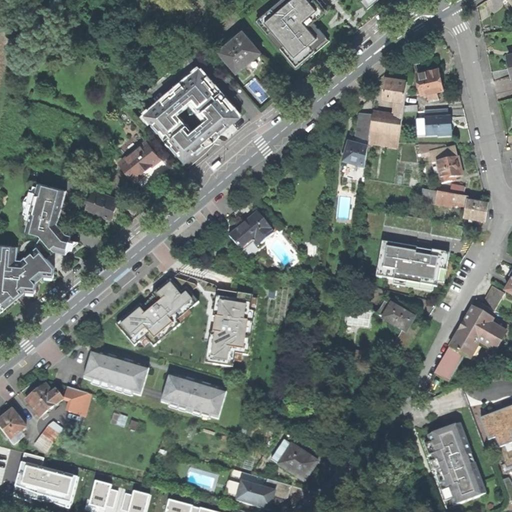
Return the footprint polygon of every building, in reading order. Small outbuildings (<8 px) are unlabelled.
[(274,0),(253,18),(293,64),(323,37),(310,22),(324,9),(315,0),(274,0)] [(262,66),(267,62),(259,52),(260,50),(244,32),(237,38),(221,52),(238,72),(246,65),(253,73),(262,66)] [(218,48),(221,52),(237,38),(235,36),(234,38),(232,35),(218,48)] [(179,153),(187,161),(198,152),(199,154),(208,147),(206,145),(213,139),(221,132),(223,134),(232,127),(231,125),(241,116),(234,107),(236,106),(211,76),(209,78),(202,69),(199,71),(194,65),(183,75),(188,81),(184,83),(183,82),(152,108),(153,109),(147,115),(154,123),(152,125),(159,132),(160,132),(161,133),(161,135),(166,141),(173,146),(172,148),(178,155),(179,153)] [(437,91),(443,89),(439,69),(429,71),(418,73),(422,94),(427,93),(428,98),(438,96),(437,91)] [(370,135),(400,138),(408,81),(397,80),(387,78),(384,98),(397,100),(398,101),(395,119),(373,116),(370,135)] [(426,136),(451,137),(450,126),(450,118),(449,118),(450,110),(427,110),(427,119),(426,119),(426,136)] [(365,168),(370,135),(373,116),(366,115),(361,115),(354,144),(348,143),(343,163),(365,168)] [(416,136),(426,136),(426,119),(416,118),(416,136)] [(145,174),(144,173),(151,167),(161,158),(139,132),(119,148),(127,158),(121,164),(136,181),(145,174)] [(441,184),(452,181),(451,177),(454,176),(455,177),(462,176),(458,159),(455,147),(447,148),(446,145),(419,145),(422,157),(430,155),(432,164),(437,163),(441,184)] [(31,214),(27,232),(40,235),(53,251),(66,255),(72,236),(68,234),(58,224),(67,191),(40,183),(38,192),(36,193),(30,214),(31,214)] [(453,185),(450,194),(465,197),(466,188),(453,185)] [(94,192),(88,211),(112,220),(115,211),(119,201),(94,192)] [(465,219),(484,223),(485,216),(487,205),(468,202),(469,197),(465,197),(450,194),(438,192),(436,205),(452,208),(453,204),(467,207),(465,219)] [(70,219),(77,221),(83,201),(75,199),(70,219)] [(261,245),(275,234),(270,229),(272,227),(259,212),(242,226),(230,235),(243,252),(257,241),(261,245)] [(354,214),(344,213),(341,234),(350,235),(354,214)] [(431,235),(433,221),(386,213),(384,227),(431,235)] [(431,235),(452,239),(461,241),(463,226),(433,221),(431,235)] [(50,255),(53,251),(40,235),(27,232),(23,243),(19,247),(18,262),(22,262),(22,259),(38,247),(47,258),(50,255)] [(382,242),(377,270),(388,272),(387,279),(394,280),(434,287),(437,287),(438,282),(440,270),(446,271),(449,253),(432,250),(432,251),(417,249),(417,248),(382,242)] [(0,299),(0,300),(7,309),(20,297),(55,267),(47,258),(38,247),(22,259),(22,262),(18,262),(19,247),(0,245),(0,299)] [(377,270),(376,277),(387,279),(388,272),(377,270)] [(440,270),(438,282),(444,283),(446,271),(440,270)] [(141,305),(117,325),(135,346),(146,337),(154,347),(161,342),(157,338),(171,327),(174,331),(180,325),(177,321),(199,303),(190,293),(197,288),(195,285),(174,278),(171,280),(171,279),(158,290),(160,292),(154,297),(148,303),(152,308),(148,312),(143,307),(141,305)] [(394,280),(393,285),(433,291),(434,287),(394,280)] [(482,303),(495,310),(505,294),(492,286),(482,303)] [(210,332),(205,363),(233,368),(235,354),(248,356),(250,347),(245,346),(247,329),(252,330),(255,312),(250,311),(252,299),(253,296),(238,293),(237,300),(230,299),(231,292),(218,290),(217,297),(216,296),(214,310),(217,310),(216,318),(213,332),(210,332)] [(401,359),(404,362),(417,339),(422,331),(411,325),(415,319),(392,306),(391,306),(386,302),(378,314),(384,318),(383,319),(407,333),(394,355),(398,357),(397,359),(399,361),(401,359)] [(148,303),(143,307),(148,312),(152,308),(148,303)] [(435,374),(450,382),(465,356),(468,357),(478,341),(492,349),(496,343),(499,344),(506,331),(492,323),(494,318),(475,307),(470,315),(465,323),(464,322),(435,374)] [(100,384),(99,386),(125,394),(126,391),(141,396),(149,368),(145,368),(146,364),(121,357),(98,350),(97,353),(92,351),(83,379),(100,384)] [(170,374),(161,402),(179,408),(178,410),(202,416),(203,414),(219,419),(227,392),(223,390),(224,388),(196,380),(175,373),(174,376),(170,374)] [(42,417),(44,420),(49,415),(47,413),(63,400),(56,391),(52,394),(46,386),(36,394),(28,400),(31,405),(28,407),(34,414),(36,412),(41,418),(42,417)] [(88,394),(69,388),(66,399),(73,402),(70,412),(82,416),(88,394)] [(17,436),(26,428),(13,411),(7,416),(0,421),(0,427),(14,446),(20,441),(17,436)] [(505,446),(511,459),(511,457),(511,419),(507,422),(504,414),(487,420),(498,448),(505,446)] [(447,509),(486,494),(460,424),(441,431),(421,438),(447,509)] [(35,447),(46,454),(61,434),(51,427),(35,447)] [(273,461),(306,482),(312,473),(317,466),(307,459),(309,455),(292,445),(290,448),(285,445),(273,461)] [(68,483),(70,475),(17,460),(11,480),(64,495),(67,482),(68,483)] [(291,486),(268,480),(265,489),(242,483),(241,485),(237,498),(236,501),(270,511),(273,504),(278,505),(283,502),(287,499),(291,486)] [(225,494),(237,498),(241,485),(229,482),(225,494)]
